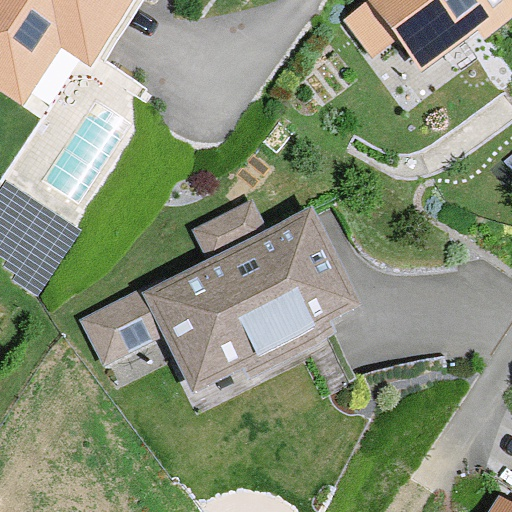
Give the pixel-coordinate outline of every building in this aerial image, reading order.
[(132,0),(0,0),(0,89),(23,105),(62,45),(91,64),(132,0)] [(511,0),(366,0),(422,75),(478,34),(484,43),(511,21),(511,0)] [(208,251),(270,225),(258,197),(196,224),(208,251)] [(165,335),(194,393),(360,312),(311,214),(146,294),(165,335)] [(165,335),(146,294),(144,291),(82,321),(104,365),(165,335)] [(511,511),(511,509),(498,501),(491,511),(511,511)]
